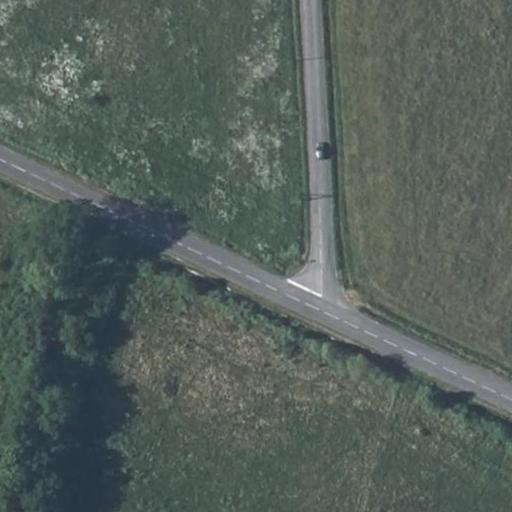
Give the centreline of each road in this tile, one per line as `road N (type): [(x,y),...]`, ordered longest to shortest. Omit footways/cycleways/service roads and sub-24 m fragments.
road 1 (tertiary): [(0,159),(313,307)]
road 2 (unclassified): [(311,0),(319,228),(313,307)]
road 3 (tertiary): [(313,307),(511,399)]
road 4 (track): [(425,358),(413,408),(422,425),(511,467)]
